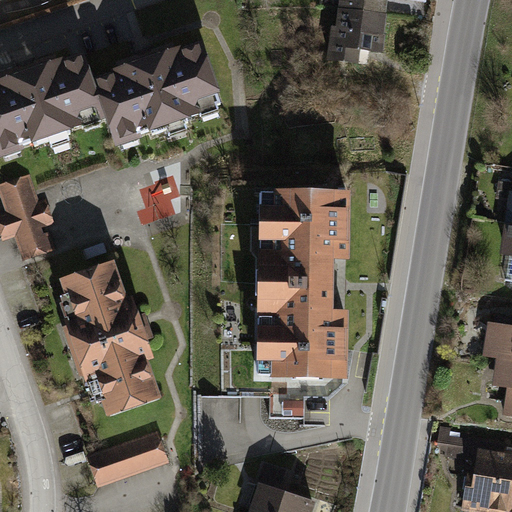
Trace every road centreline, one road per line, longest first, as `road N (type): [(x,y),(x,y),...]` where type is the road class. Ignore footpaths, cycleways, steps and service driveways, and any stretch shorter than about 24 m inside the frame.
road 1 (tertiary): [(473,0),(388,511)]
road 2 (residential): [(42,511),(37,448),(0,333)]
